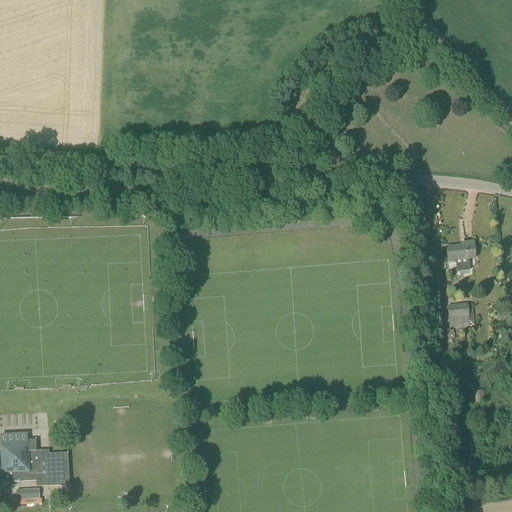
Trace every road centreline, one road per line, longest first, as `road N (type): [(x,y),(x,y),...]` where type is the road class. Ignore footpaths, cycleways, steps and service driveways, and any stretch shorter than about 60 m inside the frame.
road 1 (tertiary): [(511,193),(427,180),(0,153)]
road 2 (tertiary): [(511,119),(407,0)]
